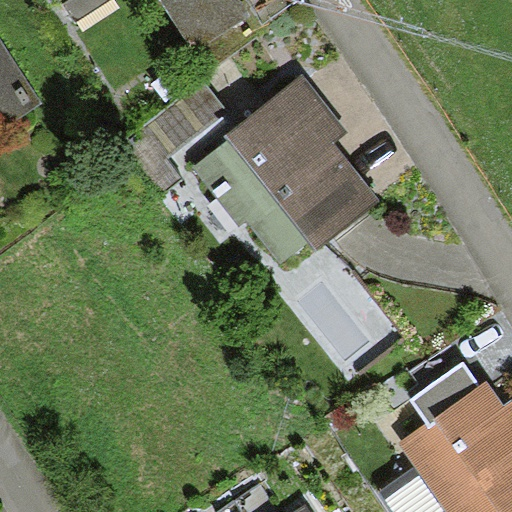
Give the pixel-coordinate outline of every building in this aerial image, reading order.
[(69,0),(63,4),(77,24),(113,0),(69,0)] [(243,0),(157,0),(195,56),(254,16),(243,0)] [(0,113),(8,127),(42,106),(0,36),(0,113)] [(231,139),(195,167),(242,228),(248,223),(282,268),(308,248),(316,258),(388,203),(342,143),(355,134),(307,72),(226,133),(231,139)] [(169,158),(227,111),(202,80),(121,145),(161,194),(184,176),(169,158)] [(429,424),(481,389),(464,364),(412,399),(429,424)] [(429,424),(400,445),(447,511),(511,511),(511,400),(504,406),(488,384),(481,389),(429,424)] [(311,511),(308,507),(299,511),(281,511),(262,484),(220,511),(311,511)]
